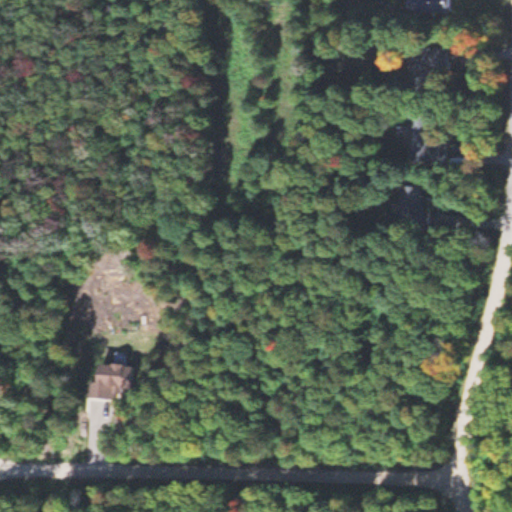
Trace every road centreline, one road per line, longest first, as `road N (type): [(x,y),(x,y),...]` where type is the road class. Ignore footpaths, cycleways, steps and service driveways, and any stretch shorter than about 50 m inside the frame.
road 1 (residential): [(458,481),(0,472)]
road 2 (residential): [(511,238),(460,441),(465,511)]
